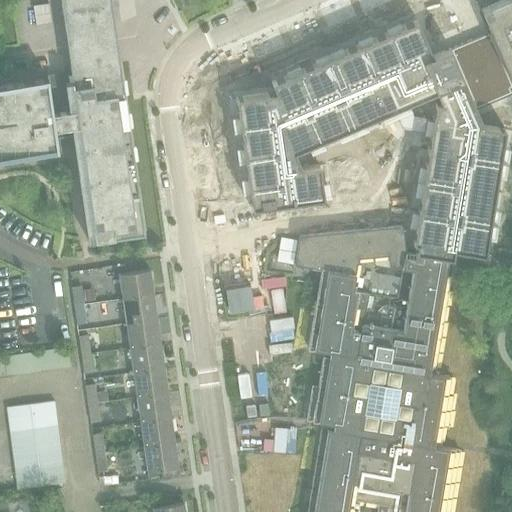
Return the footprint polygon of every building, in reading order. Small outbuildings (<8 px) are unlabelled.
[(59,0),(64,26),(113,18),(110,0),(59,0)] [(511,0),(475,0),(488,31),(490,34),(507,74),(510,82),(511,86),(511,0)] [(48,2),(33,4),(36,24),(51,22),(48,2)] [(275,91),(235,97),(237,114),(239,129),(242,145),(244,160),(246,176),(248,191),(251,208),(296,201),(316,198),(323,197),(323,196),(320,181),(318,164),(300,166),(294,151),(307,145),(321,139),(336,133),(364,121),(379,115),(407,103),(435,91),(440,102),(434,101),(432,118),(429,133),(424,164),(419,194),(417,210),(414,225),(412,242),(415,243),(414,251),(451,257),(453,249),(484,254),(487,237),(491,207),(496,175),(501,145),(504,128),(483,125),(482,124),(476,108),(511,92),(511,86),(510,82),(507,74),(490,34),(472,42),(471,39),(432,55),(416,19),(401,26),(386,32),(372,38),(358,44),(343,51),(315,63),(300,69),(286,75),(270,82),(275,91)] [(0,157),(57,150),(55,138),(73,135),(88,241),(113,237),(113,238),(144,232),(119,58),(69,66),(71,79),(48,82),(47,77),(0,83),(0,157)] [(316,198),(296,201),(297,209),(317,206),(316,198)] [(283,236),(278,262),(293,264),(320,269),(308,347),(328,350),(328,355),(321,354),(316,385),(311,384),(305,418),(327,421),(326,426),(321,425),(310,490),(306,511),(448,511),(458,448),(431,444),(432,439),(438,440),(438,438),(440,425),(447,426),(452,392),(450,392),(447,391),(449,376),(449,375),(448,375),(434,373),(451,257),(414,251),(414,253),(403,251),(400,224),(331,231),(298,234),(297,239),(283,236)] [(122,297),(152,293),(148,268),(118,272),(122,297)] [(80,285),(70,286),(73,304),(82,303),(80,285)] [(91,288),(83,288),(83,299),(91,299),(91,288)] [(125,322),(155,318),(152,293),(122,297),(125,322)] [(85,322),(82,303),(73,304),(76,323),(85,322)] [(129,346),(159,342),(155,318),(125,322),(129,346)] [(80,353),(89,352),(86,333),(77,335),(80,353)] [(132,371),(162,366),(159,342),(129,346),(132,371)] [(60,368),(70,366),(67,346),(57,348),(60,368)] [(49,369),(60,368),(57,348),(46,349),(49,369)] [(46,349),(36,351),(39,371),(49,369),(46,349)] [(36,351),(26,353),(29,373),(39,371),(36,351)] [(83,372),(92,370),(89,352),(80,353),(83,372)] [(26,353),(23,353),(15,354),(19,374),(29,373),(26,353)] [(8,376),(19,374),(15,354),(5,356),(8,376)] [(0,377),(8,376),(5,356),(0,356),(0,377)] [(136,396),(166,391),(162,366),(132,371),(136,396)] [(87,403),(96,401),(93,383),(84,384),(87,403)] [(140,420),(169,416),(166,391),(136,396),(140,420)] [(31,415),(55,411),(53,400),(29,403),(31,415)] [(90,421),(99,420),(96,401),(87,403),(90,421)] [(7,418),(31,415),(29,403),(6,406),(7,418)] [(56,424),(56,423),(55,411),(31,415),(33,427),(56,424)] [(9,430),(33,427),(31,415),(7,418),(9,430)] [(143,444),(173,440),(169,416),(140,420),(143,444)] [(34,438),(58,435),(56,424),(33,427),(34,438)] [(34,438),(33,427),(9,430),(10,442),(34,438)] [(94,451),(103,450),(101,431),(92,433),(94,451)] [(60,447),(58,435),(34,438),(36,450),(60,447)] [(10,442),(12,453),(36,450),(34,438),(10,442)] [(173,440),(143,444),(147,469),(176,465),(173,440)] [(61,459),(60,447),(36,450),(37,462),(61,459)] [(12,453),(13,465),(37,462),(36,450),(12,453)] [(97,470),(106,468),(103,450),(94,451),(97,470)] [(63,470),(61,459),(37,462),(39,473),(63,470)] [(13,465),(15,477),(39,473),(37,462),(13,465)] [(40,485),(54,483),(64,482),(63,470),(39,473),(40,485)] [(15,477),(16,488),(40,485),(39,473),(15,477)] [(152,511),(183,511),(182,500),(151,505),(152,511)]
